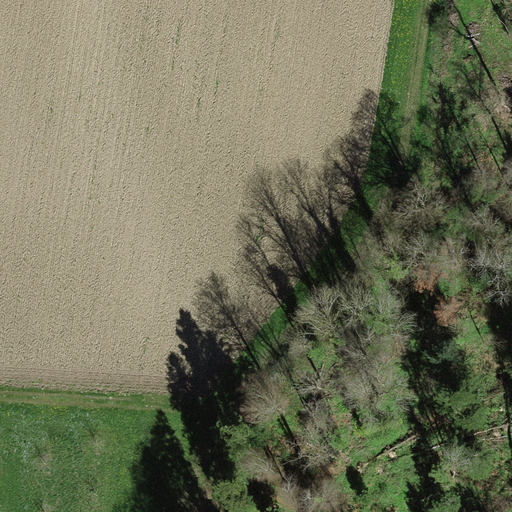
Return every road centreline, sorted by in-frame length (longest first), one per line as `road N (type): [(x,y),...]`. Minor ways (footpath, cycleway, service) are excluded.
road 1 (track): [(199,511),(231,372),(447,181),(488,0)]
road 2 (track): [(231,372),(0,366)]
